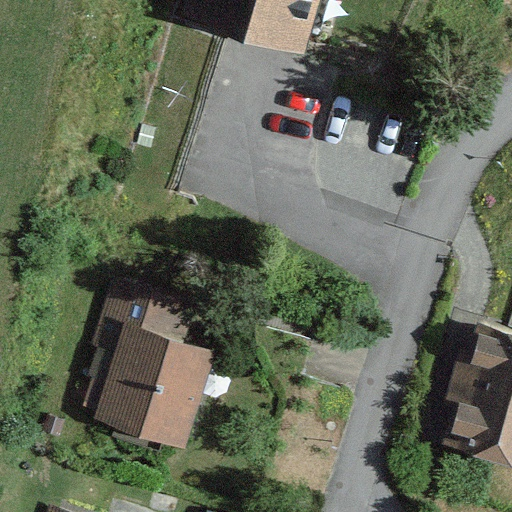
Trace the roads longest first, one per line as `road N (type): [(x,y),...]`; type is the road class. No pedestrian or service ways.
road 1 (residential): [(335,511),(422,220),(483,115),(511,100)]
road 2 (unknown): [(407,268),(285,214),(270,193),(264,165),(277,79)]
